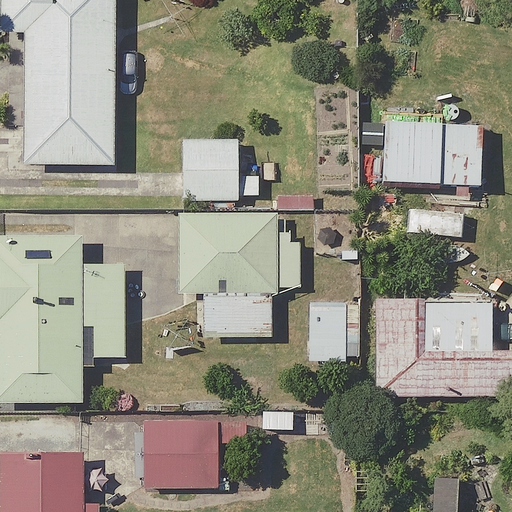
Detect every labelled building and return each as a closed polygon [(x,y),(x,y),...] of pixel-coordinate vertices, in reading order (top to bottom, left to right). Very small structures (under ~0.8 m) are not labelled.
[(111,169),(114,0),(0,0),(0,30),(0,36),(26,37),(23,168),(111,169)] [(479,132),(385,129),(383,190),(477,192),(479,132)] [(237,179),(238,145),(183,144),(182,203),(258,204),(258,179),(237,179)] [(294,297),(297,223),(180,218),(177,296),(205,297),(203,339),(266,342),(268,296),(294,297)] [(154,308),(120,307),(121,269),(79,268),(80,243),(0,241),(0,405),(80,407),(81,360),(119,361),(153,362),(154,308)] [(511,361),(496,361),(497,304),(376,304),(375,400),(511,400),(511,361)] [(358,308),(309,307),(308,364),(356,366),(358,308)] [(217,423),(143,422),(142,491),(233,492),(233,474),(216,473),(217,423)] [(95,511),(96,461),(0,460),(0,511),(95,511)] [(459,511),(461,485),(433,482),(430,511),(459,511)]
